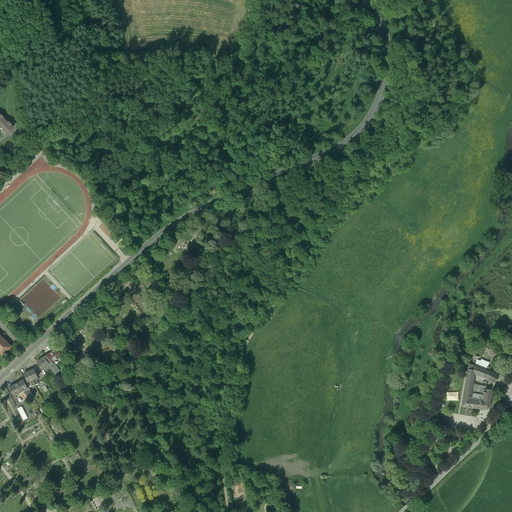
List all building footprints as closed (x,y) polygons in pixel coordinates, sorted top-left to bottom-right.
[(0,128),(1,127),(7,133),(12,128),(9,125),(10,124),(8,122),(7,123),(1,118),(2,117),(0,114),(0,128)] [(12,304),(8,308),(11,312),(16,308),(12,304)] [(30,317),(26,322),(32,327),(36,322),(30,317)] [(0,354),(1,355),(10,347),(0,336),(0,354)] [(56,347),(46,355),(47,355),(51,360),(48,362),(50,365),(51,368),(54,366),(54,367),(55,366),(52,362),(57,359),(59,361),(64,357),(56,347)] [(44,356),(36,362),(42,369),(43,369),(43,370),(50,365),(48,362),(44,357),(44,356)] [(469,363),(461,406),(467,407),(465,415),(469,415),(470,407),(482,409),(484,409),(486,409),(489,408),(492,391),(485,389),(484,395),(478,394),(480,385),(472,384),(474,375),(476,375),(476,374),(487,378),(491,381),(490,383),(494,385),(495,383),(499,376),(491,371),(488,370),(486,369),(482,368),(479,367),(469,363)] [(38,376),(34,368),(29,371),(34,381),(36,380),(35,378),(38,376)] [(29,371),(24,373),(28,381),(30,380),(32,382),(34,381),(29,371)] [(24,379),(10,387),(14,395),(27,388),(28,388),(24,379)] [(30,389),(29,387),(28,388),(27,388),(28,390),(26,391),(30,400),(34,398),(30,389)] [(98,496),(91,502),(97,509),(104,503),(98,496)]
